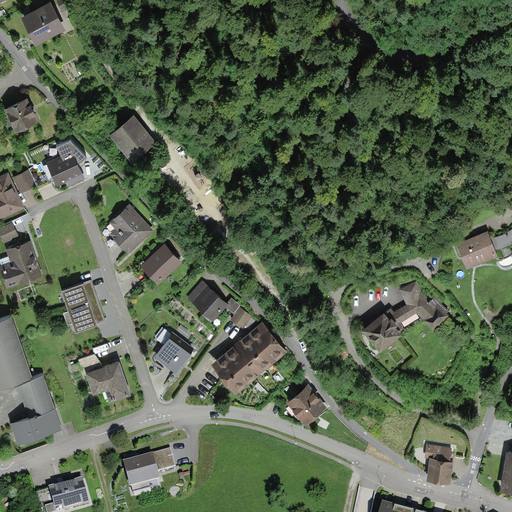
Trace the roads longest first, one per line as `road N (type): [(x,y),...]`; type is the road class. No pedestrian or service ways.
road 1 (residential): [(267,315),(136,188),(0,33)]
road 2 (residential): [(484,434),(402,401),(359,362),(335,309),(337,296),(347,283),(388,269)]
road 3 (residential): [(420,482),(267,420),(214,412),(157,418)]
road 4 (residential): [(157,418),(77,190)]
road 5 (residential): [(267,315),(334,407),(417,471),(420,482)]
road 6 (residential): [(511,15),(447,45),(396,55),(361,35),(340,0)]
road 7 (residential): [(157,418),(0,472)]
road 8 (residential): [(511,214),(388,269)]
